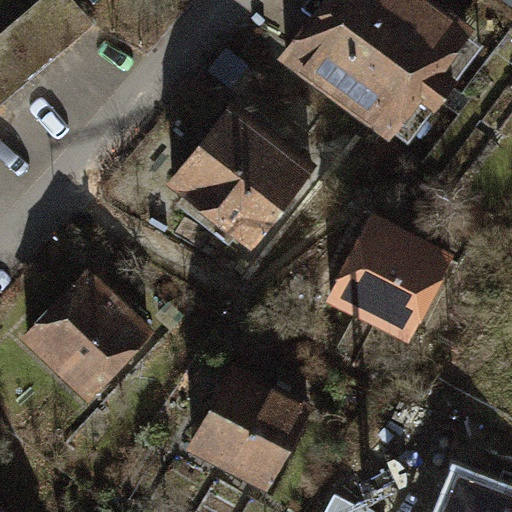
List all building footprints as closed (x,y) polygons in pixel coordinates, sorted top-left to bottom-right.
[(56,0),(0,55),(0,139),(143,0),(56,0)] [(496,38),(448,0),(307,0),(278,37),(411,143),(496,38)] [(321,173),(229,95),(164,173),(256,250),(321,173)] [(463,248),(375,203),(328,296),(416,340),(463,248)] [(176,330),(105,246),(24,313),(95,398),(176,330)] [(324,402),(233,354),(187,440),(279,488),(324,402)] [(511,511),(511,497),(462,477),(448,511),(511,511)] [(0,511),(12,511),(0,502),(0,511)]
